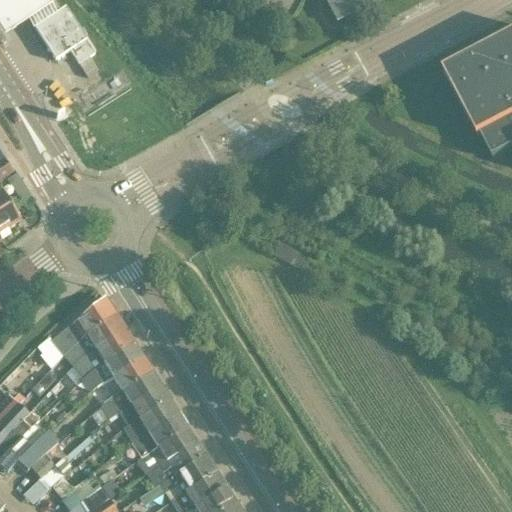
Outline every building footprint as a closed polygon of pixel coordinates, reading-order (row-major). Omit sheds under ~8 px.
[(329,0),(338,16),(369,0),(329,0)] [(60,13),(36,29),(49,49),(47,50),(49,52),(50,52),(56,61),(71,52),(80,65),(95,55),(66,9),(62,11),(62,10),(59,12),(60,13)] [(511,38),(473,59),(442,75),(477,141),(480,139),(493,161),(511,151),(511,38)] [(0,164),(0,183),(12,176),(3,163),(0,164)] [(0,195),(0,236),(20,223),(1,195),(0,195)] [(279,246),(273,258),(297,272),(302,262),(291,257),(294,253),(279,246)] [(61,357),(116,320),(104,301),(75,323),(51,344),(61,357)] [(125,334),(116,320),(61,357),(63,359),(75,348),(82,360),(77,365),(125,334)] [(125,334),(77,365),(71,370),(77,376),(87,367),(99,359),(103,367),(133,348),(125,334)] [(103,367),(92,375),(95,380),(91,383),(96,392),(142,362),(133,348),(103,367)] [(142,362),(96,392),(105,406),(104,406),(151,376),(142,362)] [(32,391),(40,400),(58,383),(50,374),(32,391)] [(151,376),(104,406),(90,419),(99,431),(109,424),(108,423),(118,416),(119,417),(160,390),(151,376)] [(169,404),(160,390),(119,417),(127,430),(139,423),(139,424),(169,404)] [(0,426),(18,408),(8,398),(0,406),(0,426)] [(169,404),(139,424),(123,435),(132,449),(178,418),(169,404)] [(18,408),(0,426),(0,448),(30,417),(30,416),(28,418),(18,408)] [(38,425),(30,417),(0,448),(0,456),(4,460),(25,439),(25,438),(38,425)] [(178,418),(132,449),(140,461),(187,432),(178,418)] [(156,451),(140,461),(135,465),(144,479),(140,481),(141,484),(196,447),(187,432),(157,451),(156,451)] [(34,447),(25,439),(4,460),(14,469),(20,462),(21,463),(45,439),(44,438),(34,447)] [(55,450),(45,439),(21,463),(31,474),(57,450),(56,449),(55,450)] [(196,447),(141,484),(143,487),(147,485),(152,493),(159,488),(160,490),(205,460),(196,447)] [(65,460),(57,450),(31,474),(39,483),(37,485),(38,486),(69,459),(68,457),(65,460)] [(74,464),(69,459),(38,486),(47,493),(71,472),(68,469),(74,464)] [(215,477),(205,460),(160,490),(164,496),(176,489),(182,498),(189,494),(215,477)] [(189,494),(182,498),(169,507),(172,511),(195,511),(225,493),(215,477),(189,494)] [(79,507),(101,491),(91,479),(71,493),(72,495),(79,505),(78,506),(79,507)] [(103,488),(111,499),(120,492),(112,481),(103,488)] [(72,495),(71,493),(62,482),(51,490),(62,502),(72,495)] [(101,491),(79,507),(82,511),(84,510),(84,511),(98,511),(110,505),(108,503),(109,503),(101,491)] [(227,511),(235,508),(225,493),(195,511),(227,511)]
